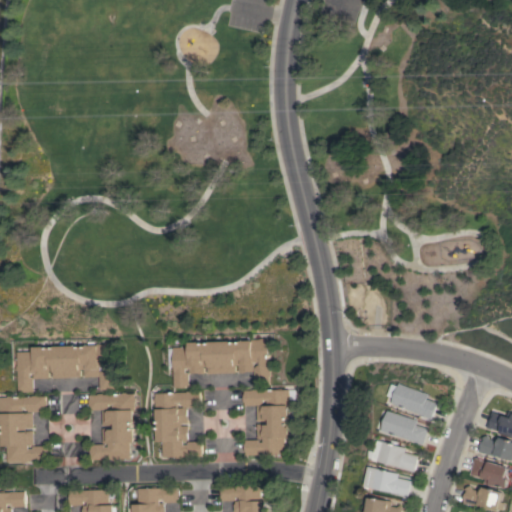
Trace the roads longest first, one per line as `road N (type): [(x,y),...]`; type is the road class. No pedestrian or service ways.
road 1 (tertiary): [(298,0),(282,81),(336,349)]
road 2 (residential): [(336,349),(413,349),(511,382)]
road 3 (tertiary): [(315,511),(331,450),(336,349)]
road 4 (residential): [(439,511),(483,368)]
